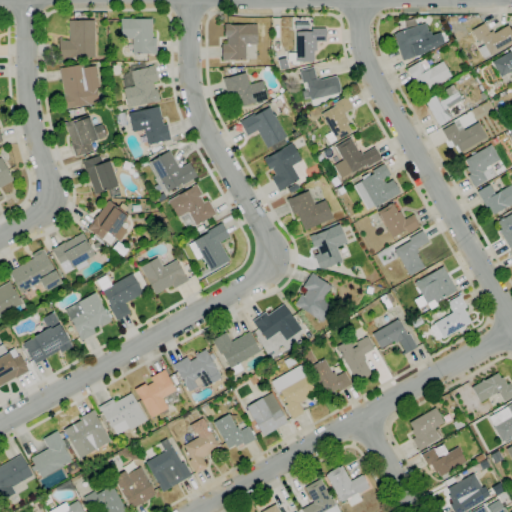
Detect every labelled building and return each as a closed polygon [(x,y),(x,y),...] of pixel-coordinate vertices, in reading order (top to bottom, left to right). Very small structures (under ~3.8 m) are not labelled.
[(156,55),(151,55),(151,54),(132,54),(132,38),(120,38),(120,26),(119,26),(119,21),(120,21),(120,19),(151,19),(152,38),(156,38),(156,55)] [(59,58),(59,38),(61,38),(61,41),(69,41),(68,20),(94,20),(94,57),(59,58)] [(402,61),(393,34),(396,34),(395,32),(425,23),(428,32),(429,31),(431,35),(440,33),(443,43),(433,49),(433,47),(419,55),(402,61)] [(483,59),(477,48),(483,45),(481,40),(477,41),(471,31),(484,23),(489,33),(492,31),(494,33),(508,25),(511,32),(511,43),(490,56),(490,55),(483,59)] [(222,60),(222,44),(227,44),(227,36),(224,36),(224,24),(230,24),(230,25),(244,25),(256,25),(256,44),(245,44),(245,60),(222,60)] [(312,63),(308,63),(308,61),(295,61),(295,53),(296,53),(296,32),(311,32),(311,28),(325,28),(325,41),(320,41),(320,43),(316,43),(316,51),(314,51),(314,61),(312,61),(312,63)] [(511,74),(511,73),(511,72),(511,70),(500,77),(491,63),(511,50),(511,74)] [(280,70),(277,61),(286,58),(288,68),(280,70)] [(426,94),(417,80),(416,80),(415,78),(412,80),(406,69),(418,62),(419,63),(424,59),(428,66),(427,67),(429,69),(442,61),(451,76),(438,84),(439,85),(426,94)] [(128,108),(127,104),(125,105),(124,99),(125,99),(123,89),(124,89),(119,69),(134,66),(133,63),(144,61),(145,67),(154,65),(157,81),(152,82),(154,90),(156,90),(159,101),(128,108)] [(64,109),(61,97),(64,97),(59,69),(83,65),(83,68),(96,66),(99,87),(95,88),(98,103),(64,109)] [(311,100),(309,95),(308,95),(307,92),(308,91),(306,82),(302,83),(299,71),(300,71),(300,70),(313,67),(316,78),(319,78),(320,80),(336,76),(336,78),(337,78),(340,90),(339,91),(340,93),(311,100)] [(236,108),(231,93),(227,94),(222,78),(227,77),(227,78),(245,73),(249,85),(262,81),(267,99),(262,101),(262,103),(257,104),(257,102),(236,108)] [(438,126),(424,100),(453,84),(467,109),(438,126)] [(104,101),(99,97),(103,92),(107,96),(104,101)] [(328,143),(324,135),(331,131),(321,114),(334,106),(333,104),(345,97),(346,98),(347,98),(352,106),(351,107),(352,108),(343,113),(348,121),(346,123),(352,133),(347,136),(346,135),(336,140),(336,139),(328,143)] [(474,116),(471,110),(480,104),(484,110),(474,116)] [(116,113),(114,107),(120,105),(122,112),(116,113)] [(147,145),(143,129),(133,132),(128,114),(158,106),(163,125),(166,124),(170,141),(166,142),(166,140),(147,145)] [(273,151),(270,146),(267,148),(256,130),(247,136),(239,122),(253,113),(255,116),(269,107),(286,137),(283,139),(286,144),(273,151)] [(75,157),(70,143),(71,143),(64,123),(88,115),(93,127),(102,124),(107,136),(98,139),(99,142),(95,144),(94,141),(90,142),(93,150),(75,157)] [(459,152),(455,145),(454,146),(450,139),(447,141),(441,130),(454,123),(454,124),(458,122),(463,131),(478,123),(486,137),(459,152)] [(340,178),(333,166),(343,160),(335,147),(350,138),(358,153),(360,151),(362,154),(374,147),(381,159),(367,167),(366,165),(352,173),(351,172),(340,178)] [(279,192),(270,177),(275,175),(271,169),(269,170),(263,159),(268,156),(268,157),(292,143),(302,160),(291,166),(299,179),(283,189),(279,192)] [(473,187),(467,176),(470,174),(462,161),(491,144),(499,159),(489,165),(495,175),(473,187)] [(158,196),(153,187),(157,185),(154,179),(155,179),(146,164),(169,151),(179,168),(189,163),(197,177),(191,179),(194,183),(184,189),(181,184),(158,196)] [(111,198),(108,190),(104,191),(105,192),(94,195),(88,176),(86,176),(81,162),(99,156),(101,163),(109,161),(118,186),(113,188),(114,191),(118,190),(120,194),(111,198)] [(0,199),(0,158),(13,180),(0,187),(0,195),(2,195),(3,198),(0,199)] [(366,211),(352,186),(362,180),(361,178),(368,174),(369,176),(373,174),(371,171),(384,164),(390,175),(382,180),(383,182),(384,181),(386,184),(393,180),(400,193),(375,207),(375,206),(366,211)] [(511,204),(491,216),(476,192),(489,184),(495,194),(505,188),(500,179),(502,178),(500,175),(503,173),(505,176),(511,188),(511,204)] [(185,227),(179,217),(177,218),(167,200),(191,187),(196,184),(202,195),(200,196),(203,203),(208,200),(216,214),(211,217),(210,217),(195,225),(194,222),(185,227)] [(337,195),(334,191),(341,186),(345,192),(340,195),(339,194),(337,195)] [(304,230),(296,213),(292,215),(285,199),(289,197),(290,199),(308,191),(314,205),(325,201),(332,218),(304,230)] [(108,242),(103,238),(102,240),(86,228),(95,216),(96,217),(108,200),(118,208),(122,203),(128,207),(125,212),(129,215),(120,226),(126,231),(119,241),(112,237),(108,242)] [(393,238),(381,219),(380,220),(377,216),(379,215),(377,213),(392,204),(397,213),(399,211),(404,220),(413,215),(419,226),(407,234),(405,231),(393,238)] [(511,246),(509,248),(499,231),(501,229),(497,223),(500,221),(500,219),(503,218),(503,219),(511,214),(511,246)] [(210,271),(209,269),(208,269),(201,257),(196,259),(188,245),(193,242),(192,241),(207,233),(206,232),(221,223),(229,237),(219,243),(229,261),(210,271)] [(320,271),(314,256),(319,254),(316,247),(311,249),(307,239),(339,225),(347,242),(336,247),(342,262),(320,271)] [(409,276),(398,256),(397,257),(395,253),(396,252),(394,250),(410,241),(409,239),(422,231),(428,242),(416,249),(418,252),(415,253),(424,267),(409,276)] [(65,274),(51,249),(64,242),(65,243),(82,233),(95,255),(85,260),(87,264),(77,270),(75,266),(72,267),(73,270),(65,274)] [(105,246),(93,237),(94,235),(106,244),(105,246)] [(123,257),(112,249),(117,242),(128,249),(123,257)] [(20,293),(8,272),(32,258),(31,256),(43,249),(62,283),(46,292),(40,281),(20,293)] [(183,265),(179,260),(184,257),(187,263),(183,265)] [(155,294),(146,277),(145,278),(139,267),(157,258),(162,267),(176,260),(185,277),(186,276),(188,280),(174,288),(172,285),(155,294)] [(430,309),(426,304),(418,308),(413,300),(421,295),(414,282),(443,267),(456,291),(436,302),(437,305),(430,309)] [(322,322),(299,307),(298,308),(294,305),(301,295),(303,296),(307,290),(303,287),(312,273),(317,276),(316,277),(331,287),(323,300),(332,306),(322,322)] [(116,321),(108,307),(110,306),(101,291),(131,274),(142,293),(124,303),(130,313),(116,321)] [(0,316),(0,286),(9,281),(22,304),(0,316)] [(81,341),(78,336),(79,336),(64,310),(95,293),(100,303),(104,310),(106,309),(111,317),(109,318),(111,321),(101,327),(99,325),(93,328),(95,333),(81,341)] [(438,341),(429,326),(452,313),(447,303),(460,296),(466,307),(463,309),(471,323),(438,341)] [(273,349),(266,339),(266,340),(255,325),(252,321),(265,312),(267,315),(283,304),(301,329),(285,340),(273,349)] [(35,363),(26,348),(24,349),(22,345),(24,344),(23,343),(47,328),(41,319),(52,312),(59,324),(58,325),(68,341),(68,340),(72,346),(61,353),(59,349),(35,363)] [(404,354),(397,343),(393,345),(391,342),(380,349),(372,334),(397,319),(406,335),(409,333),(417,347),(404,354)] [(234,375),(230,368),(221,354),(220,355),(212,340),(226,332),(231,342),(248,332),(259,351),(239,363),(242,370),(234,375)] [(357,383),(346,364),(344,366),(342,362),(344,361),(337,347),(348,341),(349,344),(350,343),(352,347),(351,348),(352,349),(357,346),(355,343),(366,336),(367,338),(373,349),(363,355),(365,358),(363,359),(371,373),(369,374),(370,375),(357,383)] [(0,385),(0,344),(1,344),(6,353),(8,352),(11,357),(16,354),(17,356),(19,355),(28,371),(15,379),(15,377),(0,385)] [(188,392),(175,369),(175,370),(172,365),(186,357),(189,361),(195,357),(194,355),(205,349),(207,353),(211,351),(212,353),(214,352),(216,357),(211,360),(221,378),(204,387),(198,377),(193,380),(197,387),(188,392)] [(287,368),(283,361),(297,353),(301,360),(287,368)] [(324,395),(308,367),(324,359),(331,373),(334,372),(336,376),(344,372),(351,384),(340,391),(338,388),(331,392),(331,391),(324,395)] [(292,419),(284,405),(287,404),(280,391),(277,393),(271,382),(299,365),(314,391),(305,396),(306,398),(298,403),(303,412),(292,419)] [(151,418),(150,416),(148,417),(144,412),(147,410),(138,395),(137,396),(134,390),(144,384),(146,386),(152,382),(150,378),(164,369),(167,375),(166,375),(175,391),(162,398),(168,408),(151,418)] [(493,407),(487,398),(480,402),(471,388),(483,380),(484,381),(497,373),(501,379),(502,378),(507,385),(509,383),(511,387),(511,396),(504,402),(503,401),(493,407)] [(117,435),(112,426),(110,427),(108,424),(109,423),(106,420),(101,412),(100,412),(98,407),(112,399),(114,403),(131,393),(146,420),(129,430),(129,428),(117,435)] [(263,436),(254,419),(253,420),(245,407),(271,393),(280,409),(287,423),(263,436)] [(505,443),(504,441),(501,443),(493,427),(501,423),(495,413),(506,407),(506,406),(511,402),(511,436),(509,438),(511,440),(505,443)] [(418,451),(412,439),(415,438),(411,431),(413,429),(409,422),(435,408),(443,422),(433,428),(439,439),(418,451)] [(80,459),(67,437),(64,438),(62,435),(65,433),(64,431),(74,425),(75,427),(81,423),(79,419),(93,411),(105,431),(91,439),(97,450),(80,459)] [(228,448),(221,436),(220,436),(212,422),(228,414),(235,427),(237,426),(240,431),(248,426),(255,439),(244,445),(242,442),(235,447),(234,445),(228,448)] [(195,473),(188,461),(191,460),(188,455),(186,456),(185,453),(186,452),(183,445),(197,437),(195,433),(193,434),(189,426),(202,418),(214,441),(215,440),(218,445),(213,448),(213,449),(209,452),(210,453),(202,458),(207,466),(205,467),(206,468),(197,473),(197,472),(195,473)] [(456,430),(452,423),(460,419),(464,425),(456,430)] [(170,432),(166,426),(169,423),(169,424),(172,422),(174,425),(171,427),(173,430),(170,432)] [(41,478),(36,469),(33,472),(30,467),(34,465),(30,459),(48,448),(42,439),(56,431),(62,441),(66,439),(71,448),(70,448),(73,453),(70,455),(67,449),(66,450),(64,446),(63,447),(71,461),(41,478)] [(164,491),(163,489),(161,490),(145,463),(164,451),(159,443),(166,439),(171,448),(172,448),(181,463),(183,462),(190,475),(164,491)] [(137,451),(133,445),(138,442),(142,448),(137,451)] [(440,477),(437,471),(434,472),(430,465),(427,466),(421,455),(433,448),(438,456),(442,453),(444,455),(457,447),(465,462),(440,477)] [(494,463),(490,455),(498,451),(502,459),(494,463)] [(0,500),(0,465),(20,455),(32,476),(11,487),(14,493),(0,500)] [(68,474),(65,468),(75,462),(78,468),(68,474)] [(132,509),(124,496),(124,497),(113,478),(125,471),(127,474),(140,467),(147,480),(155,495),(132,509)] [(351,507),(346,499),(341,502),(339,498),(337,499),(336,497),(338,496),(326,475),(328,474),(328,473),(338,467),(339,468),(341,467),(350,482),(361,475),(369,487),(358,494),(362,501),(351,507)] [(462,511),(453,511),(449,505),(452,503),(447,495),(449,494),(446,489),(473,473),(481,488),(484,486),(489,495),(482,499),(483,500),(462,511)] [(302,511),(301,510),(313,503),(304,488),(319,479),(331,499),(332,499),(333,501),(332,502),(334,506),(335,505),(339,511),(302,511)] [(56,491),(55,488),(69,480),(75,490),(56,491)] [(107,511),(102,503),(90,510),(83,498),(94,491),(96,495),(104,490),(103,489),(108,486),(108,487),(111,486),(126,511),(107,511)] [(47,511),(65,502),(67,506),(73,503),(73,502),(75,500),(76,501),(77,500),(78,502),(83,511),(47,511)] [(473,511),(483,506),(484,508),(498,500),(503,508),(504,508),(506,511),(473,511)] [(258,511),(294,511),(295,511),(294,511),(279,511),(274,503),(258,511)]
